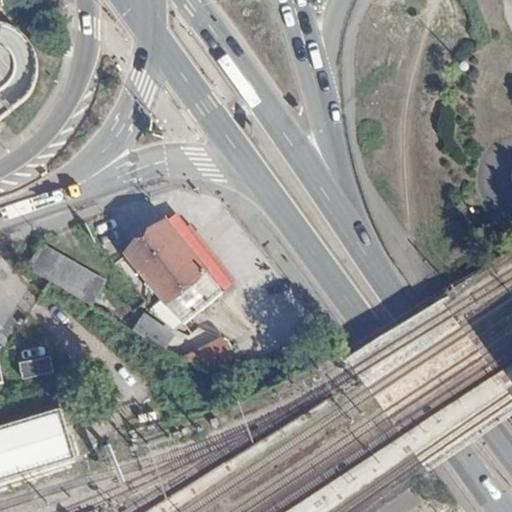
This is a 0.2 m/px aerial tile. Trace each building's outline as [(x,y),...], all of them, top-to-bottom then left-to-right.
[(0,117),(28,94),(35,75),(32,54),(26,40),(8,29),(0,27),(0,8),(0,7),(0,117)] [(164,223),(125,253),(179,325),(219,295),(164,223)] [(39,246),(25,269),(91,308),(105,284),(39,246)] [(144,313),(137,327),(166,343),(173,330),(144,313)] [(218,342),(183,361),(206,375),(219,368),(233,360),(223,343),(218,342)] [(51,357),(20,363),(23,378),(54,372),(51,357)] [(61,412),(0,430),(0,477),(2,484),(76,463),(61,412)]
